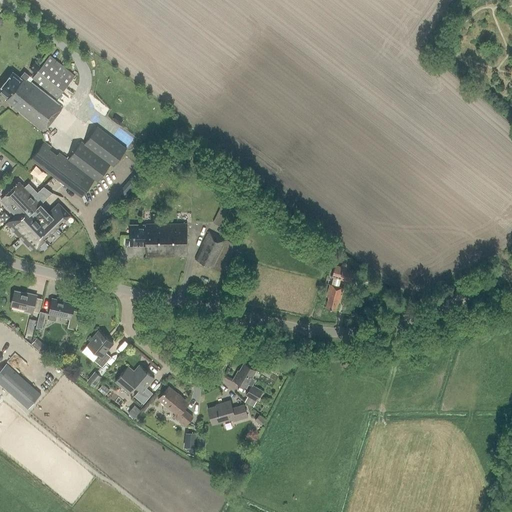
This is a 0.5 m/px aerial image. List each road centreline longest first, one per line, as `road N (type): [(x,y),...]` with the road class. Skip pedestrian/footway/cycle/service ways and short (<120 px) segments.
road 1 (unclassified): [(478,289),(376,330),(314,331),(245,318)]
road 2 (unclassified): [(131,293),(130,332),(194,379),(218,368),(245,318)]
road 3 (unclassified): [(131,293),(0,259)]
